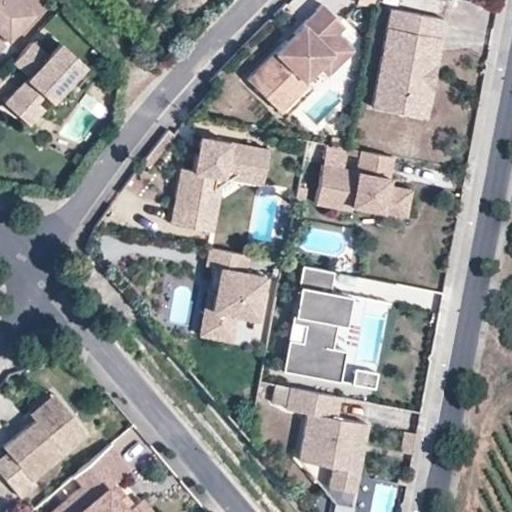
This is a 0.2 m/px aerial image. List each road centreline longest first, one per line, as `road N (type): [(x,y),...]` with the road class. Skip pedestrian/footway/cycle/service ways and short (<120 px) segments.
road 1 (residential): [(429,511),(511,57)]
road 2 (residential): [(38,273),(137,130),(252,0)]
road 3 (residential): [(38,273),(241,511)]
